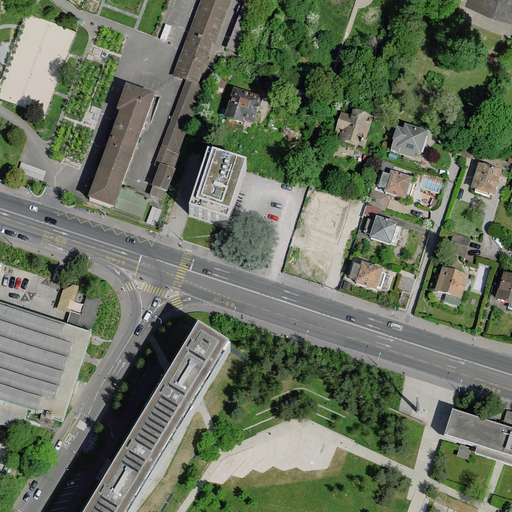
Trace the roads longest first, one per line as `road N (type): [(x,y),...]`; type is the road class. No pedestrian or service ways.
road 1 (secondary): [(511,375),(230,284)]
road 2 (residential): [(28,511),(133,332)]
